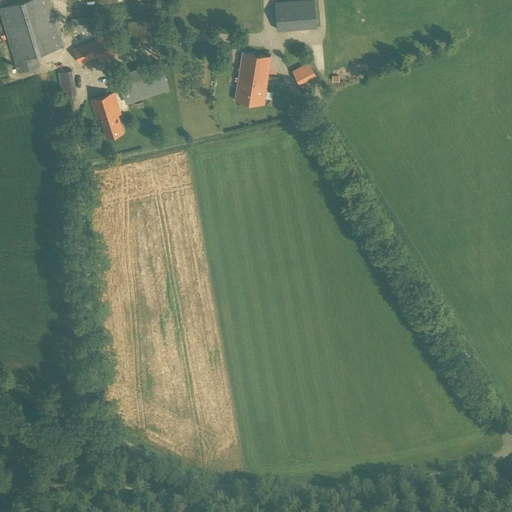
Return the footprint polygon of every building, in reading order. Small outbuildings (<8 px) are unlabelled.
[(36,53),(64,47),(49,0),(23,0),(0,7),(0,13),(14,59),(19,72),(40,66),(36,53)] [(314,0),(297,0),(275,2),(278,30),(317,26),(314,0)] [(93,28),(92,17),(71,19),(72,30),(93,28)] [(161,41),(156,17),(128,23),(133,47),(161,41)] [(121,54),(114,34),(89,43),(89,42),(73,48),(80,64),(98,57),(100,62),(121,54)] [(243,52),(235,99),(264,104),(265,100),(269,100),(271,89),(266,89),(271,56),(243,52)] [(300,81),(318,73),(311,59),(294,68),(300,81)] [(118,75),(127,103),(170,88),(161,60),(118,75)] [(76,94),(72,70),(58,72),(62,96),(76,94)] [(114,92),(91,100),(98,120),(101,119),(107,137),(123,131),(118,115),(121,114),(118,106),(114,92)]
